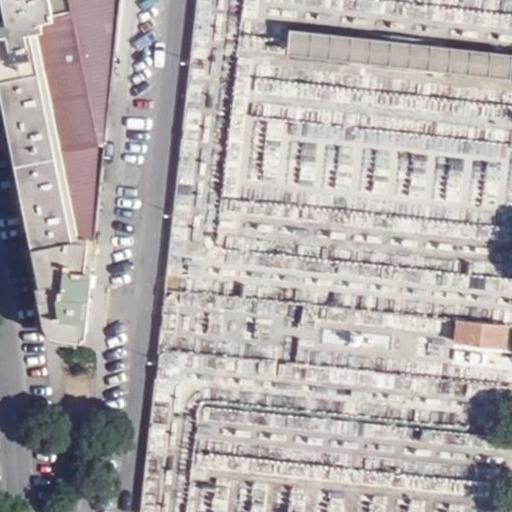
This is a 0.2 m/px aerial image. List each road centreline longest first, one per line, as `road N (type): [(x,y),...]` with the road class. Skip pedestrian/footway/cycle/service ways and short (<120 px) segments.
road 1 (tertiary): [(119,511),(172,0)]
road 2 (tertiary): [(0,293),(20,511)]
